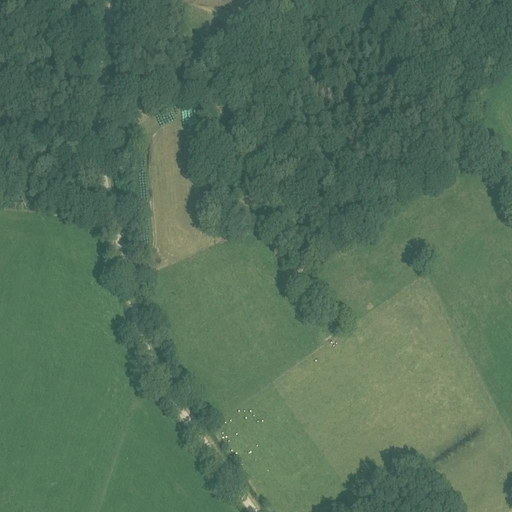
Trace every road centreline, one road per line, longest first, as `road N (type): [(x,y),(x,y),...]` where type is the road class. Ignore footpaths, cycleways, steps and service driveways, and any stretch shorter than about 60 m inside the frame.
road 1 (track): [(358,0),(444,138),(385,176),(254,201),(213,239)]
road 2 (track): [(110,201),(145,354),(251,511)]
road 3 (track): [(114,0),(98,145),(110,201)]
